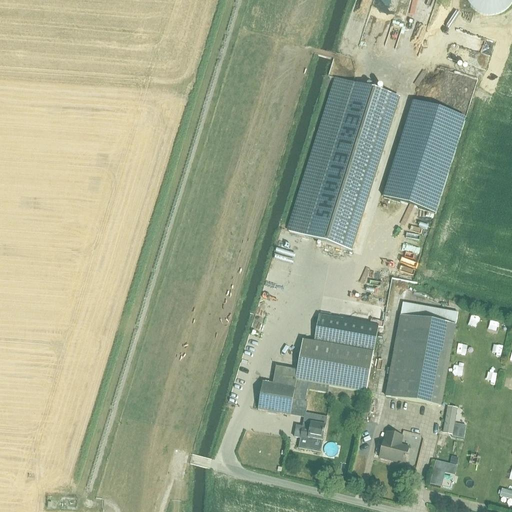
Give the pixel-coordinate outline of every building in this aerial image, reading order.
[(511,0),(465,0),(467,3),(470,8),(475,12),(481,15),(487,16),(493,16),(499,15),(504,12),(509,8),(511,3),(511,0)] [(396,35),(404,37),(408,20),(400,19),(396,35)] [(460,28),(458,42),(472,44),(474,30),(460,28)] [(349,49),(360,52),(362,43),(351,40),(349,49)] [(464,67),(467,45),(455,43),(452,65),(464,67)] [(348,83),(300,236),(346,251),(394,98),(348,83)] [(405,102),(375,197),(426,213),(457,118),(405,102)] [(401,319),(386,397),(441,407),(458,315),(446,312),(444,326),(401,319)] [(304,342),(298,372),(276,368),(273,385),(263,383),(258,411),(290,417),(293,401),(305,403),(308,383),(366,394),(378,327),(319,317),(314,344),(304,342)] [(493,357),(494,344),(480,344),(480,356),(493,357)] [(509,386),(510,376),(496,375),(496,384),(509,386)] [(443,434),(452,435),(457,410),(448,409),(443,434)] [(363,421),(360,431),(371,434),(373,424),(363,421)] [(304,423),(299,449),(321,453),(325,427),(304,423)] [(361,434),(360,442),(364,443),(364,440),(372,442),(373,437),(361,434)] [(386,434),(384,442),(380,459),(404,465),(409,448),(400,446),(403,438),(386,434)] [(501,477),(511,480),(511,467),(505,465),(501,477)] [(433,474),(430,485),(436,486),(439,475),(433,474)] [(511,491),(494,487),(492,495),(510,499),(511,492),(511,491)]
